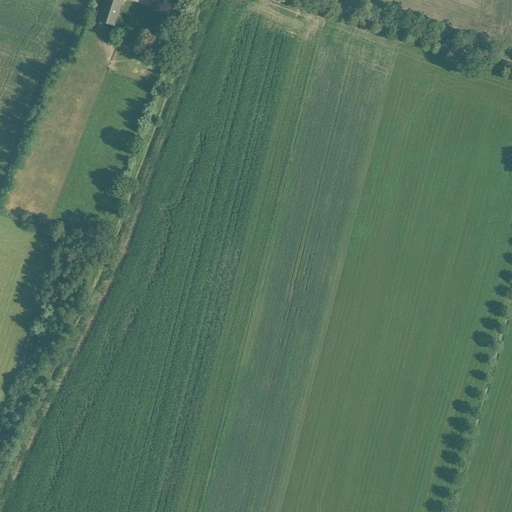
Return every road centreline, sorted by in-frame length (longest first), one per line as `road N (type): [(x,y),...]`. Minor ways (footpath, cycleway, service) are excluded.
road 1 (track): [(0,462),(93,266),(194,0)]
road 2 (unknown): [(327,0),(511,61)]
